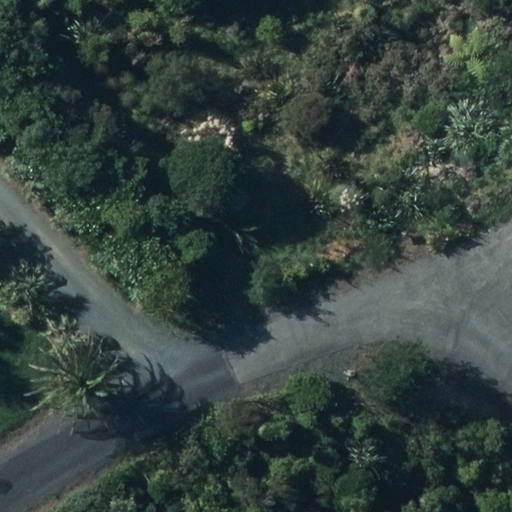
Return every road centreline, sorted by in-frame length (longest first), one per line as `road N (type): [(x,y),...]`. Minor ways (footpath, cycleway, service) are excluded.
road 1 (unclassified): [(367,288),(290,304),(0,447)]
road 2 (track): [(511,386),(367,288)]
road 3 (unclassified): [(367,288),(511,202)]
